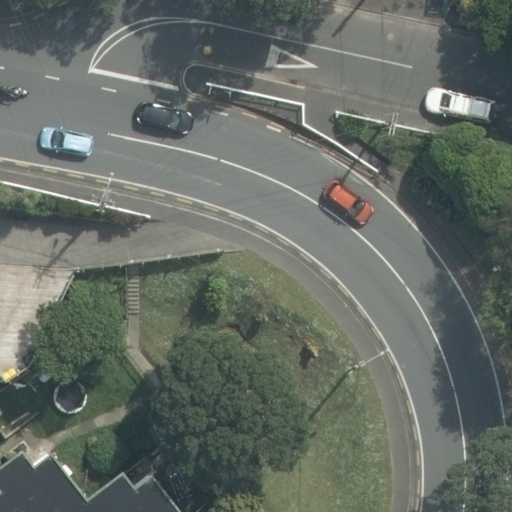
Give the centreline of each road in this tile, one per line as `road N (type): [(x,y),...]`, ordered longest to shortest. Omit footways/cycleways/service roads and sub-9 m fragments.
road 1 (secondary): [(467,511),(478,412),(423,277),(253,156),(48,104)]
road 2 (residential): [(511,89),(227,33),(48,104)]
